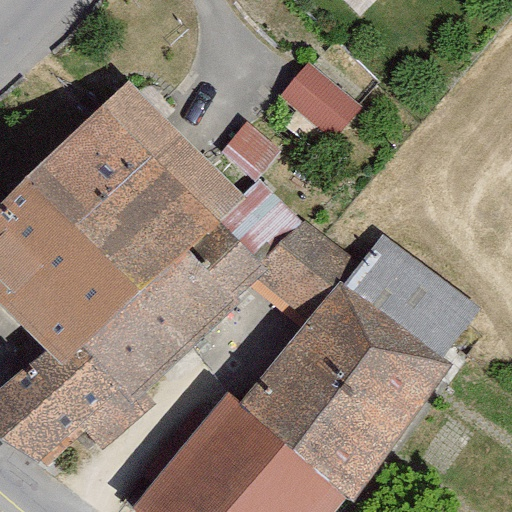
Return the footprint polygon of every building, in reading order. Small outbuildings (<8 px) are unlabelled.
[(383,103),(310,54),(288,87),(360,136),(383,103)] [(0,302),(56,357),(0,406),(0,432),(49,479),(262,296),(317,327),(346,292),(359,271),(265,188),(244,201),(131,91),(0,219),(0,302)] [(276,110),(249,135),(280,168),(307,143),(276,110)] [(359,503),(456,371),(346,292),(317,327),(244,415),(359,503)] [(229,403),(154,511),(351,511),(359,503),(244,415),(229,403)]
